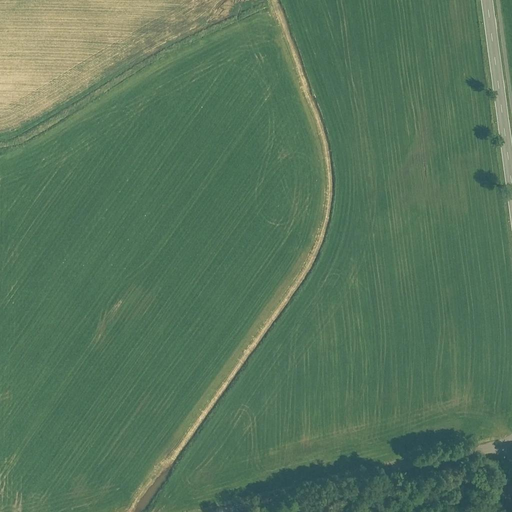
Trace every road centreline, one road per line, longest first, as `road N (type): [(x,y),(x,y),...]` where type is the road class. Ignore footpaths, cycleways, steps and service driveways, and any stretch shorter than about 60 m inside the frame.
road 1 (residential): [(226,511),(511,442)]
road 2 (tertiary): [(511,202),(486,0)]
